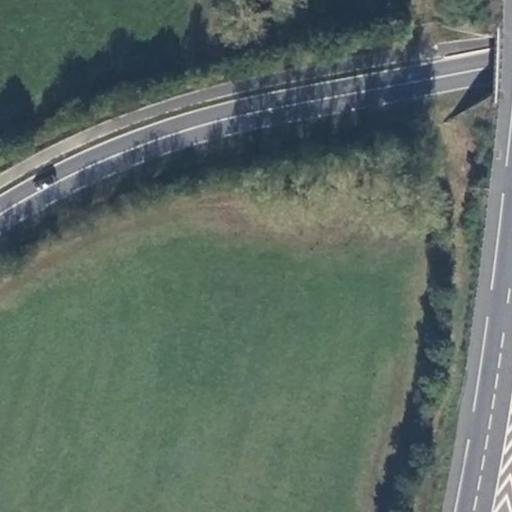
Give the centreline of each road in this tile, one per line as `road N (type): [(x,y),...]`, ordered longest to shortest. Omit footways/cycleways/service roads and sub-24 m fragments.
road 1 (tertiary): [(0,212),(58,178),(192,126),(511,62)]
road 2 (trunk): [(511,270),(474,511)]
road 3 (track): [(0,130),(160,46),(187,25),(201,0)]
